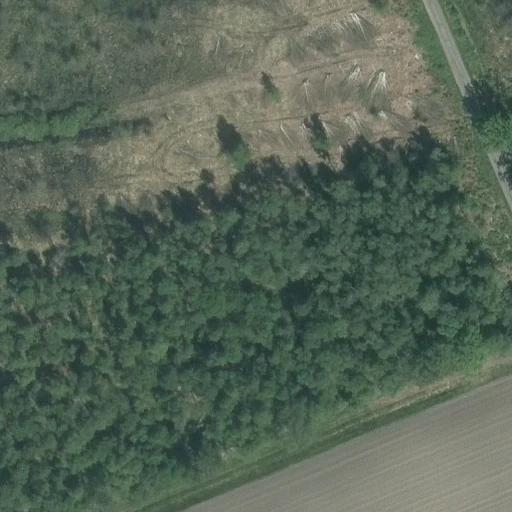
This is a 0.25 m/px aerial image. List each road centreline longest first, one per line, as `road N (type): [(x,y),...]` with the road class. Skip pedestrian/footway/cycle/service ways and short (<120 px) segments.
road 1 (track): [(511,355),(126,511)]
road 2 (unclassified): [(511,193),(430,0)]
